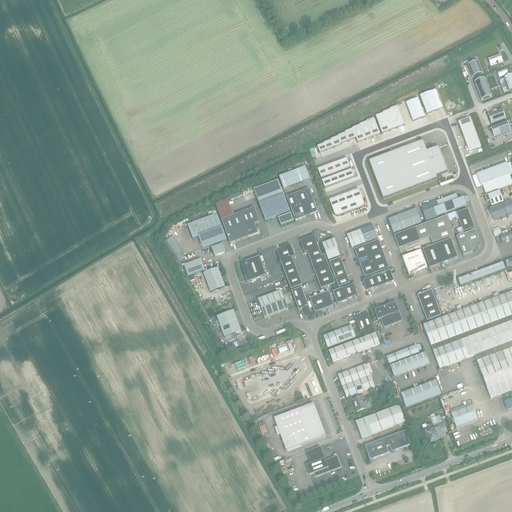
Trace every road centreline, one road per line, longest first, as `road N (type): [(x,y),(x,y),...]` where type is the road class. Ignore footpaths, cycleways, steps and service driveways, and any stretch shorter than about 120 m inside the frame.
road 1 (unclassified): [(324,227),(240,252),(230,264),(250,326),(308,326)]
road 2 (unclassified): [(445,120),(360,154),(376,213)]
road 3 (secondary): [(372,493),(511,439)]
road 4 (unclassified): [(325,372),(372,493)]
